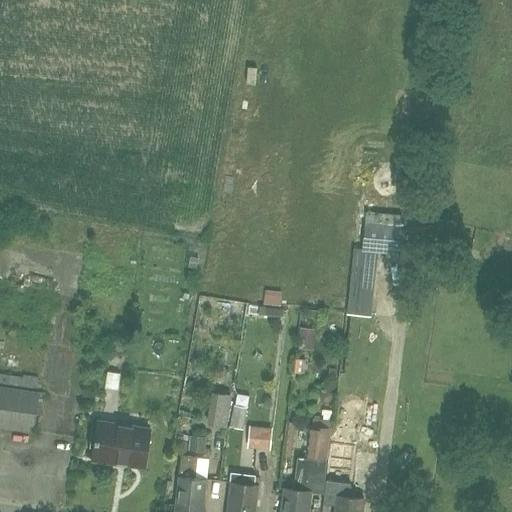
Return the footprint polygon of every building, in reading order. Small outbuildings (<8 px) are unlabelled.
[(403,253),(405,226),(365,223),(363,249),(403,253)] [(377,263),(378,252),(354,248),(353,260),(377,263)] [(366,268),(371,293),(392,289),(386,263),(366,268)] [(273,305),(291,305),(292,293),(273,293),(273,305)] [(283,316),(284,308),(259,306),(258,314),(283,316)] [(363,311),(363,327),(404,328),(404,312),(363,311)] [(298,328),(296,348),(312,350),(314,330),(298,328)] [(293,372),(305,374),(306,359),(294,358),(293,372)] [(329,369),(328,379),(335,380),(336,370),(329,369)] [(22,376),(0,372),(0,426),(33,432),(39,392),(37,392),(39,377),(23,374),(22,376)] [(320,396),(320,400),(324,403),(328,402),(331,399),(330,394),(327,391),(322,392),(320,396)] [(228,428),(232,397),(218,395),(214,427),(228,428)] [(242,429),(246,408),(234,406),(230,427),(242,429)] [(331,427),(333,411),(324,410),(323,419),(313,418),(313,424),(311,424),(307,459),(300,458),(296,489),(284,488),(280,511),(308,511),(311,492),(323,494),(325,480),(327,461),(331,427)] [(144,467),(149,429),(98,422),(92,460),(144,467)] [(291,457),(296,423),(287,422),(283,455),(291,457)] [(270,451),(272,428),(249,426),(248,449),(270,451)] [(189,451),(204,453),(206,438),(191,436),(189,451)] [(201,511),(206,479),(194,477),(197,457),(181,455),(174,511),(201,511)] [(254,511),(260,477),(254,476),(253,484),(231,481),(226,511),(254,511)] [(360,511),(363,498),(348,496),(350,483),(325,480),(323,494),(322,503),(334,505),(333,511),(360,511)]
